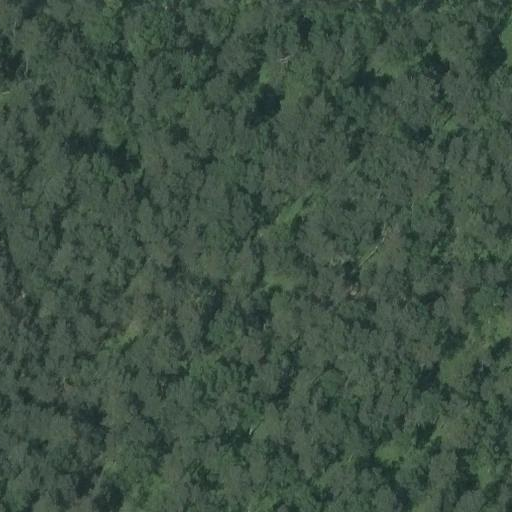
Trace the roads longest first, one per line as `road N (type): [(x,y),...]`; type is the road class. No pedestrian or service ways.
road 1 (track): [(511,323),(35,348)]
road 2 (track): [(0,263),(35,348),(0,367)]
